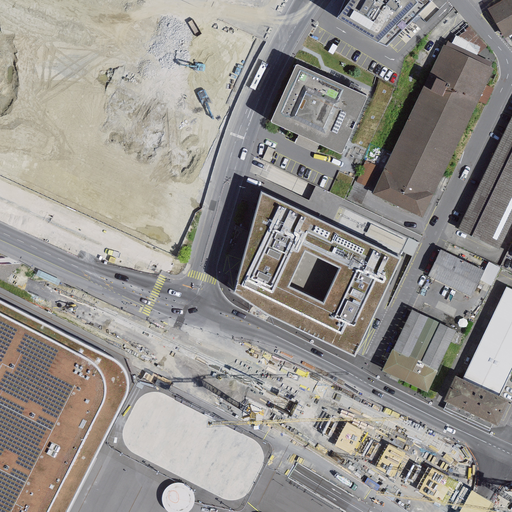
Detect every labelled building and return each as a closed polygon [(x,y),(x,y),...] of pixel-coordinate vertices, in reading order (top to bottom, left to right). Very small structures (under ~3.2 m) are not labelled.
[(428,0),(344,0),(337,19),(379,44),(387,47),(398,36),(431,3),(428,0)] [(511,0),(507,0),(490,10),(507,40),(511,36),(511,0)] [(493,69),(444,45),(409,119),(374,194),(422,217),(493,69)] [(375,100),(302,68),(277,127),(350,158),(375,100)] [(511,218),(511,120),(459,230),(498,248),(511,218)] [(366,160),(357,182),(368,187),(378,166),(366,160)] [(262,191),(234,292),(267,314),(355,356),(400,259),(262,191)] [(372,222),(367,232),(390,243),(395,232),(372,222)] [(485,271),(441,250),(428,278),(471,299),(485,271)] [(39,270),(36,276),(59,286),(61,280),(39,270)] [(511,290),(508,289),(462,382),(498,398),(511,367),(511,290)] [(68,511),(128,396),(130,388),(129,380),(127,372),(122,366),(115,360),(0,300),(0,314),(59,346),(90,363),(99,370),(104,380),(106,389),(104,403),(88,434),(67,475),(55,498),(48,511),(68,511)] [(456,331),(412,311),(384,370),(428,390),(456,331)] [(0,511),(48,511),(55,498),(67,475),(88,434),(104,403),(106,389),(104,380),(99,370),(90,363),(59,346),(0,314),(0,511)] [(462,382),(456,379),(445,402),(497,425),(508,402),(498,398),(462,382)] [(166,489),(163,494),(162,499),(162,504),(164,509),(166,511),(189,511),(192,510),(195,504),(195,499),(193,493),(190,488),(185,485),(180,484),(175,484),(170,486),(166,489)]
